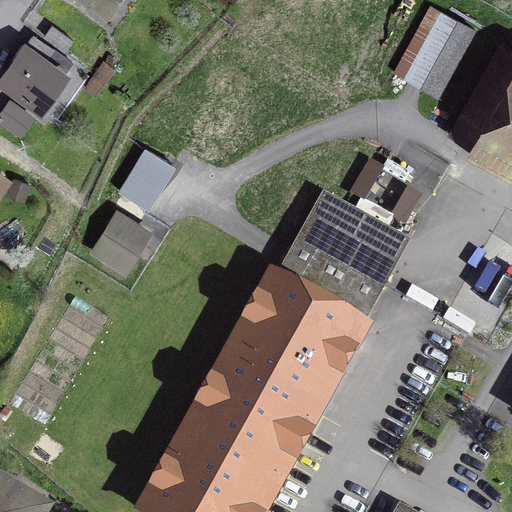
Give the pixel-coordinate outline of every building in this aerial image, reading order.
[(89,0),(107,13),(116,0),(89,0)] [(438,94),(475,30),(430,5),(394,71),(438,94)] [(73,40),(52,25),(45,35),(65,50),(73,40)] [(511,51),(500,45),(450,134),(475,148),(474,150),(511,171),(511,51)] [(26,48),(3,80),(40,107),(72,62),(53,48),(44,61),(26,48)] [(199,171),(244,99),(218,83),(172,154),(199,171)] [(9,100),(0,112),(0,118),(21,134),(33,117),(9,100)] [(275,281),(362,330),(411,243),(323,194),(283,266),(275,281)] [(94,249),(126,269),(149,232),(117,212),(94,249)] [(142,511),(264,511),(308,436),(307,435),(365,331),(362,330),(275,281),(272,280),(142,511)] [(0,511),(48,511),(49,511),(0,482),(0,511)]
